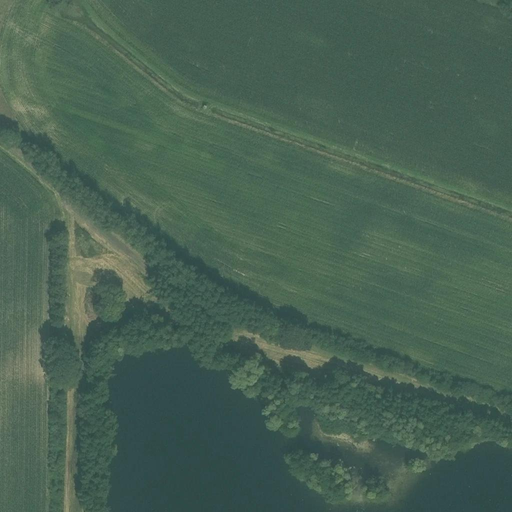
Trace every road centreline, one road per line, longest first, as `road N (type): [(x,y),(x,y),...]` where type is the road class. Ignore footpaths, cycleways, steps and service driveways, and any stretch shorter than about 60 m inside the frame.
road 1 (track): [(511,418),(222,320),(65,194)]
road 2 (track): [(0,142),(65,194),(57,358)]
